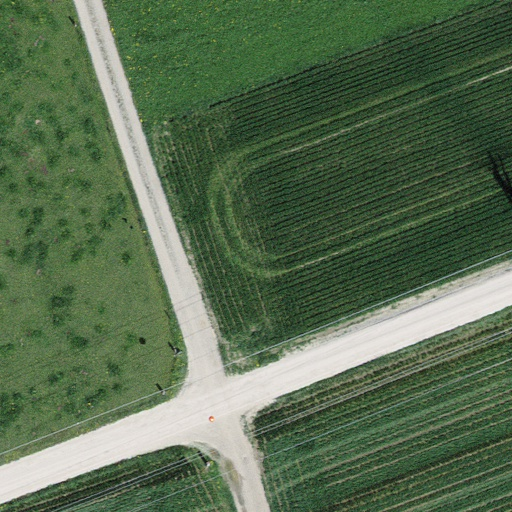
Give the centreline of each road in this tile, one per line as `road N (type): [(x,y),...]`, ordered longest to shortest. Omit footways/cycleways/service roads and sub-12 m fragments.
road 1 (track): [(0,481),(511,286)]
road 2 (track): [(86,0),(251,511)]
